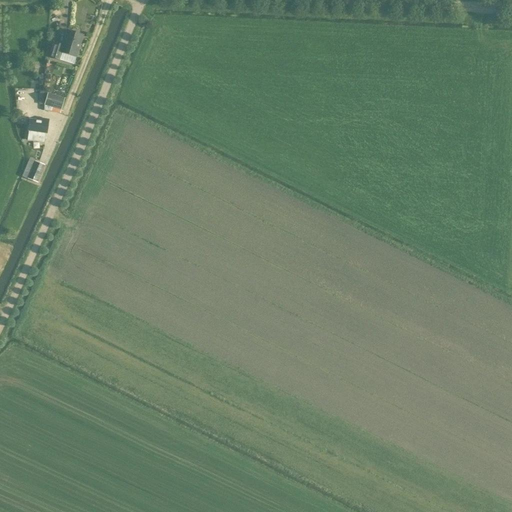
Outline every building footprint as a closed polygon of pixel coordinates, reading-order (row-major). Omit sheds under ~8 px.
[(54,43),(50,57),(59,59),(61,52),(76,56),(83,35),(79,34),(78,33),(72,31),(67,30),(63,45),(54,43)] [(39,92),(32,92),(32,87),(22,87),(23,107),(32,107),(32,103),(39,103),(39,92)] [(45,106),(44,110),(51,112),(52,108),(61,111),(65,98),(48,93),(44,105),(45,106)] [(45,143),(45,137),(46,133),(47,131),(48,120),(42,119),(41,119),(41,122),(29,120),(28,131),(27,140),(37,142),(43,143),(45,143)] [(26,170),(26,169),(25,169),(22,176),(23,177),(28,179),(37,183),(44,165),(35,161),(31,172),(26,170)]
